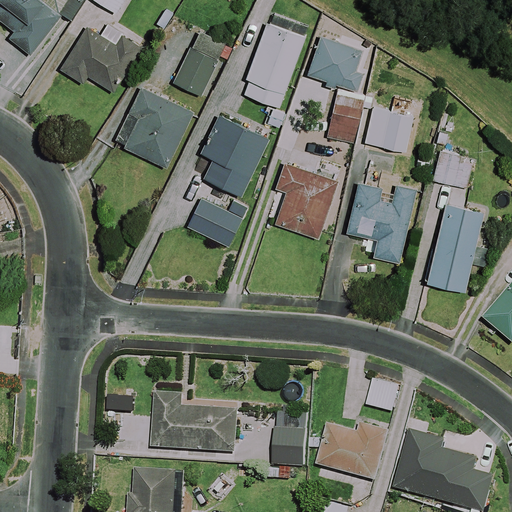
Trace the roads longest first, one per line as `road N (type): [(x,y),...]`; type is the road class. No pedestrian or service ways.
road 1 (residential): [(67,313),(369,338),(441,366),(511,417)]
road 2 (residential): [(0,128),(51,176),(66,219),(67,313)]
road 3 (residential): [(67,313),(50,511)]
